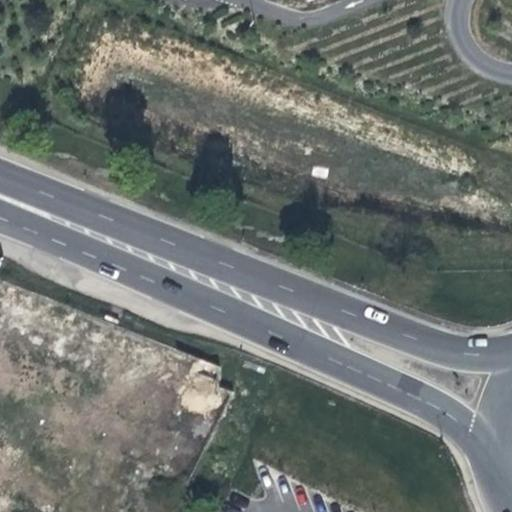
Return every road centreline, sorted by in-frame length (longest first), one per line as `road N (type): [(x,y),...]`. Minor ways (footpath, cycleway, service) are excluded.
road 1 (primary): [(27,204),(278,308)]
road 2 (primary): [(278,308),(417,393),(491,464)]
road 3 (primary): [(511,356),(477,356),(278,308)]
